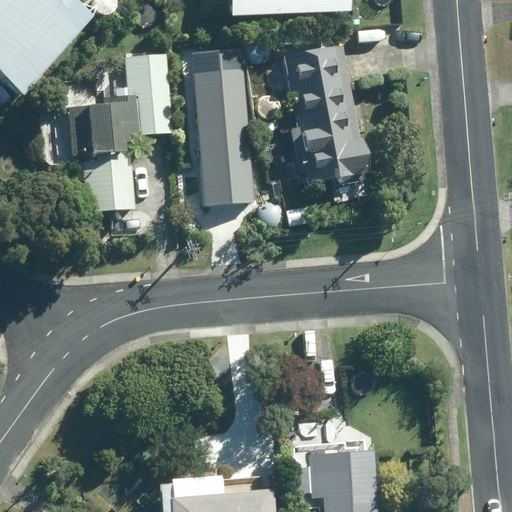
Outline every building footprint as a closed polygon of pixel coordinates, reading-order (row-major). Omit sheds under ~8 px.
[(0,90),(10,100),(86,18),(66,0),(3,0),(0,4),(0,90)] [(125,0),(105,0),(114,10),(125,0)] [(216,0),(218,24),(338,19),(337,10),(347,9),(347,0),(216,0)] [(362,185),(337,50),(277,61),(287,116),(275,118),(278,136),(284,135),(290,167),(296,166),(300,189),(328,184),(329,191),(362,185)] [(80,218),(129,214),(124,146),(142,144),(142,140),(165,138),(159,60),(119,63),(122,100),(97,102),(98,110),(64,113),(68,162),(88,160),(88,165),(75,166),(80,218)] [(210,73),(192,74),(193,92),(211,91),(210,73)] [(250,128),(226,131),(228,148),(238,147),(240,167),(254,165),(250,128)] [(346,451),(346,448),(295,450),(298,508),(309,508),(322,506),(322,511),(376,511),(374,450),(346,451)] [(264,491),(263,483),(164,491),(165,511),(273,511),(272,490),(264,491)]
